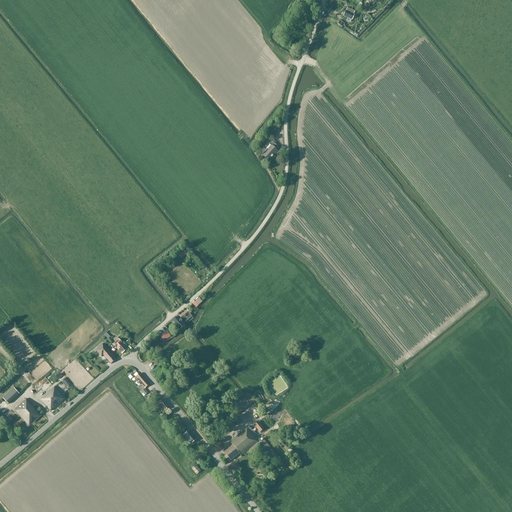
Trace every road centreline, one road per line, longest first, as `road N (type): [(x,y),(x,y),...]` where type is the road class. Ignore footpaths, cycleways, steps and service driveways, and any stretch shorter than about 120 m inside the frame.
road 1 (tertiary): [(260,511),(129,361)]
road 2 (tertiary): [(0,464),(129,361)]
